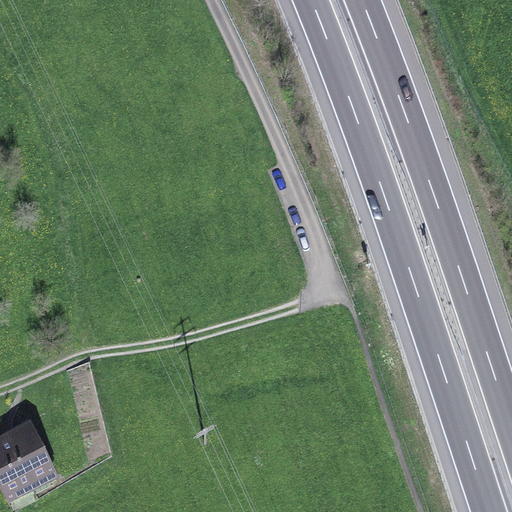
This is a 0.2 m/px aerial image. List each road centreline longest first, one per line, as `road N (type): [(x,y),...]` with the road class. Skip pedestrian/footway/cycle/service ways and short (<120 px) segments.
road 1 (track): [(0,392),(84,357),(185,341),(331,299),(252,81),(212,0)]
road 2 (motorway): [(310,0),(489,511)]
road 3 (motorway): [(511,430),(362,0)]
